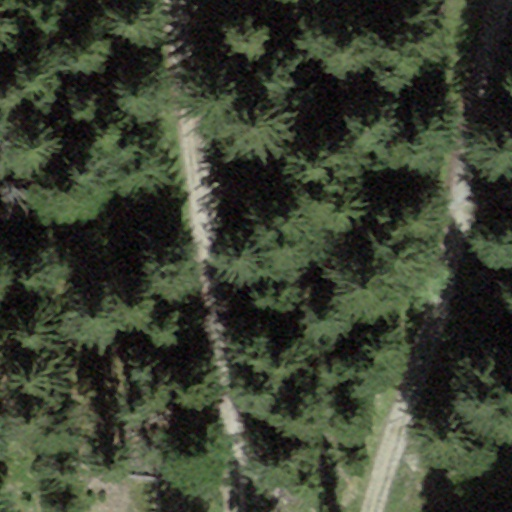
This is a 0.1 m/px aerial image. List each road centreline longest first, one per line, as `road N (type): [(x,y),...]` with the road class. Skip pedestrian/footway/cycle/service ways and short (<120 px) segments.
road 1 (track): [(372,511),(449,243),(503,0)]
road 2 (track): [(175,0),(234,511)]
